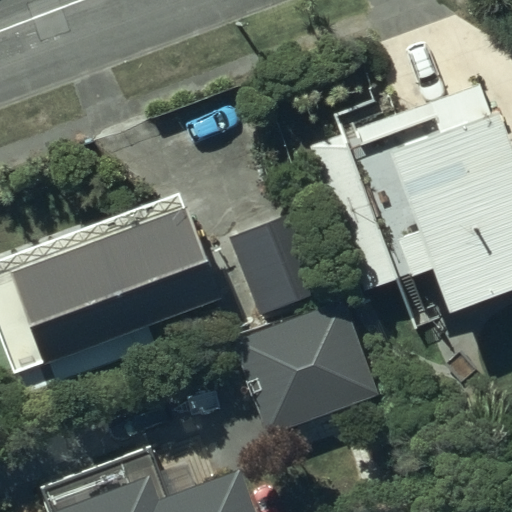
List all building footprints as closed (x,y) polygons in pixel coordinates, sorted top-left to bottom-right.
[(335,133),(304,145),(360,290),(424,265),(442,311),(511,283),(511,168),(478,81),(396,113),(388,91),(328,114),(335,133)] [(153,344),(144,320),(212,294),(179,206),(169,188),(0,252),(0,345),(19,396),(153,344)] [(300,209),(225,237),(254,315),(329,287),(300,209)] [(340,296),(228,339),(264,432),(376,388),(340,296)] [(35,484),(43,507),(31,511),(246,511),(230,466),(159,492),(142,445),(35,484)]
